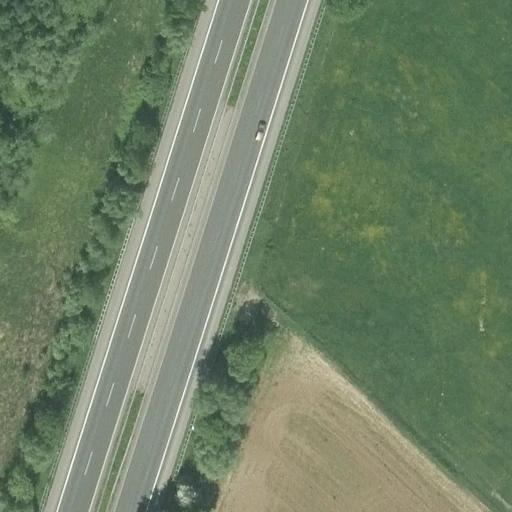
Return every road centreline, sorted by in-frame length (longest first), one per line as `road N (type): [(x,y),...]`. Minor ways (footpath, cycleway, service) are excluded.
road 1 (motorway): [(127,511),(289,0)]
road 2 (motorway): [(234,0),(72,511)]
